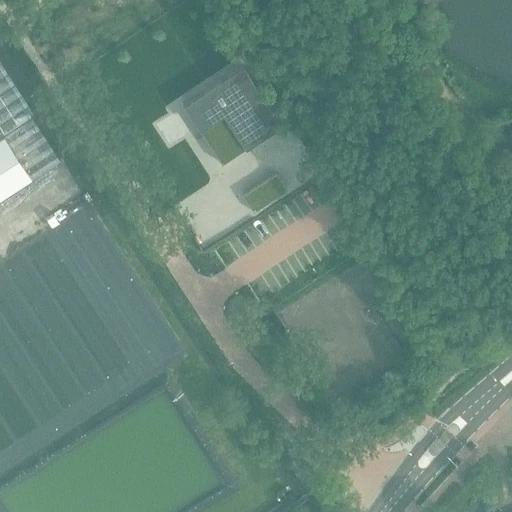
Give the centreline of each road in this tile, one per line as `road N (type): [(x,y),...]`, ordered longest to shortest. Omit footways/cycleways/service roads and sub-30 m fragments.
road 1 (tertiary): [(511,365),(436,428),(390,509)]
road 2 (tertiary): [(390,509),(511,384)]
